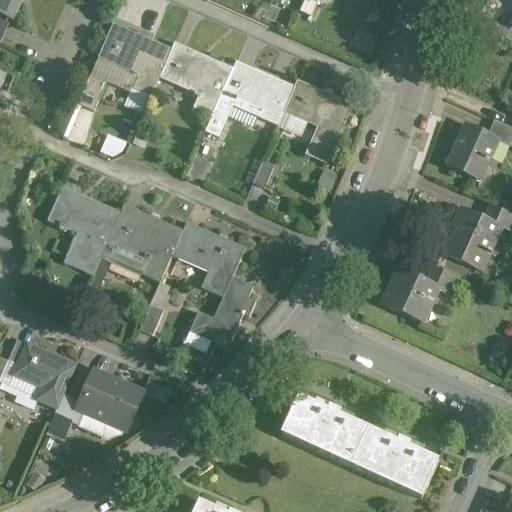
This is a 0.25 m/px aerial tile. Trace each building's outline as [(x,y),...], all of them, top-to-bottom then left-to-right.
[(0,0),(0,16),(11,21),(20,0),(0,0)] [(0,44),(8,26),(0,22),(0,44)] [(125,31),(113,26),(104,46),(116,51),(125,31)] [(172,51),(125,31),(116,51),(104,46),(98,61),(134,77),(133,79),(137,80),(132,92),(150,100),(159,81),(166,65),(172,51)] [(172,51),(166,65),(177,70),(186,50),(175,45),(172,51)] [(233,71),(186,50),(177,70),(166,65),(159,81),(196,97),(195,99),(198,100),(193,111),(212,120),(222,96),(233,71)] [(233,71),(222,96),(234,101),(248,70),(236,65),(233,71)] [(294,90),(248,70),(234,101),(262,113),(259,120),(278,128),(283,115),(294,90)] [(107,83),(91,76),(77,107),(94,114),(107,83)] [(352,109),(297,84),(294,90),(283,115),(317,130),(305,158),(326,167),(352,109)] [(511,130),(494,122),(488,137),(499,142),(498,144),(511,150),(511,130)] [(488,137),(466,127),(446,169),(479,184),(498,144),(499,142),(488,137)] [(262,165),(252,186),(264,191),(274,170),(262,165)] [(63,190),(48,224),(60,229),(75,195),(63,190)] [(121,216),(75,195),(60,229),(77,237),(64,266),(93,279),(109,243),(116,228),(121,216)] [(136,213),(125,208),(121,216),(116,228),(127,233),(136,213)] [(511,222),(511,218),(489,208),(483,221),(500,229),(499,230),(507,234),(511,222)] [(483,221),(462,211),(441,256),(481,274),(490,255),(488,254),(499,230),(500,229),(483,221)] [(183,234),(136,213),(127,233),(116,228),(109,243),(146,260),(145,261),(148,263),(141,278),(160,286),(172,259),(183,234)] [(183,234),(172,259),(184,265),(199,231),(187,225),(183,234)] [(245,251),(199,231),(184,265),(208,275),(201,291),(223,301),(233,280),(245,251)] [(458,281),(434,270),(427,285),(439,290),(437,294),(449,299),(458,281)] [(427,285),(399,272),(382,308),(422,326),(437,294),(439,290),(427,285)] [(233,280),(223,301),(213,322),(198,315),(189,335),(221,350),(230,346),(242,318),(244,319),(244,318),(249,320),(256,305),(248,302),(253,290),(233,280)] [(150,308),(139,333),(152,339),(163,313),(150,308)] [(28,348),(17,343),(8,363),(19,368),(28,348)] [(75,369),(28,348),(19,368),(15,378),(43,390),(38,403),(57,411),(63,396),(75,369)] [(142,396),(94,375),(82,404),(78,412),(85,415),(126,433),(142,396)] [(82,404),(63,396),(57,411),(49,429),(67,437),(72,426),(78,429),(85,415),(78,412),(82,404)] [(405,445),(399,442),(398,446),(339,419),(341,415),(335,413),(329,410),(328,414),(298,400),(281,438),(421,502),(438,464),(409,451),(411,447),(405,445)]
